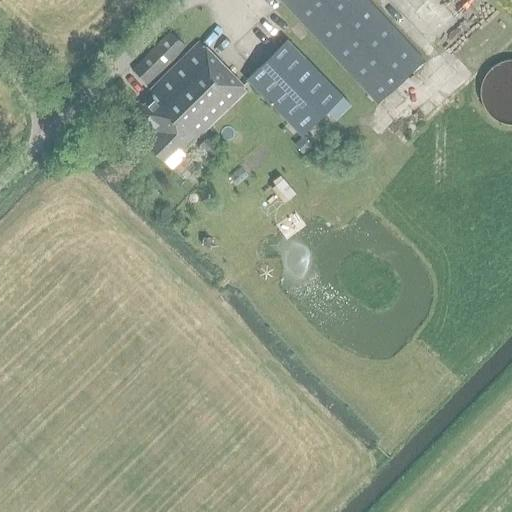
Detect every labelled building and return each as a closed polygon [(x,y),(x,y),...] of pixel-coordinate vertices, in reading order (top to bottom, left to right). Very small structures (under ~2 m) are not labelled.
[(423,61),(366,0),(278,0),(376,105),(423,61)] [(170,31),(132,71),(148,86),(186,47),(170,31)] [(287,39),(245,80),(301,137),(326,112),(335,121),(351,105),(287,39)] [(199,46),(130,113),(154,137),(146,145),(163,163),(178,149),(181,152),(196,138),(198,140),(246,95),(199,46)] [(503,110),(511,109),(511,63),(494,65),(496,95),(502,95),(503,110)] [(303,136),(296,143),(305,152),(312,146),(303,136)] [(220,149),(208,137),(199,146),(211,159),(220,149)]
